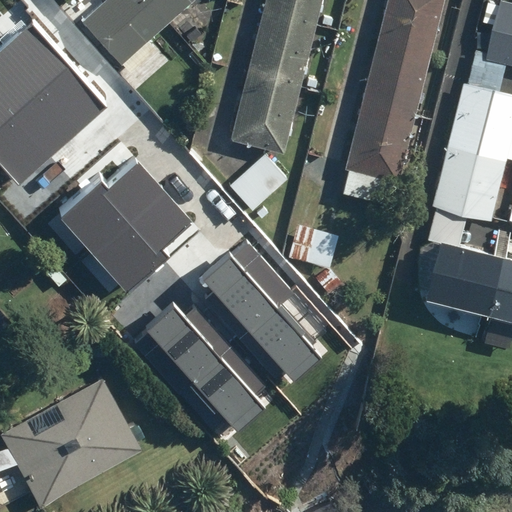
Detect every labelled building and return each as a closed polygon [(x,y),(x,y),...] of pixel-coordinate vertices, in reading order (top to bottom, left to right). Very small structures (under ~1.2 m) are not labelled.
[(96,0),(80,14),(119,59),(187,0),(96,0)] [(263,0),(229,136),(281,150),(319,0),(263,0)] [(382,0),(341,163),(396,177),(441,0),(382,0)] [(511,1),(507,0),(497,0),(484,53),(511,60),(511,1)] [(0,52),(0,163),(19,185),(107,108),(32,24),(0,52)] [(486,216),(511,113),(511,92),(463,80),(432,202),(486,216)] [(265,153),(232,182),(254,207),(287,177),(265,153)] [(58,218),(127,294),(167,258),(161,251),(193,222),(138,162),(109,188),(101,179),(58,218)] [(298,222),(291,250),(329,259),(336,231),(298,222)] [(511,257),(432,237),(418,292),(511,315),(511,257)] [(329,325),(297,288),(292,292),(249,244),(232,259),(231,257),(203,281),(294,384),(323,358),(309,343),(329,325)] [(238,432),(264,409),(253,396),(265,386),(194,308),(184,318),(174,308),(147,332),(149,333),(137,344),(215,430),(226,420),(238,432)] [(0,310),(0,330),(10,322),(0,310)] [(102,369),(0,420),(0,423),(38,498),(141,445),(102,369)] [(339,511),(330,493),(305,504),(308,511),(339,511)]
